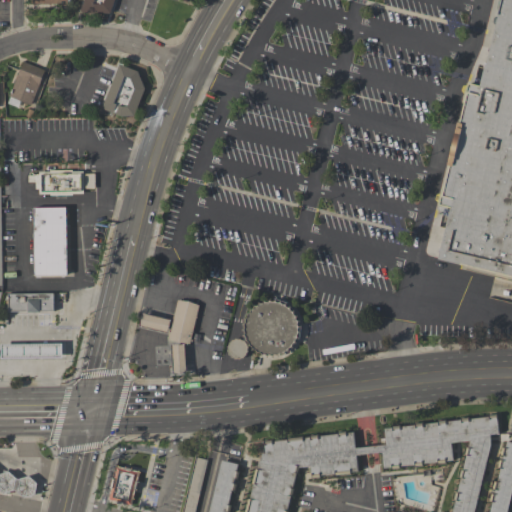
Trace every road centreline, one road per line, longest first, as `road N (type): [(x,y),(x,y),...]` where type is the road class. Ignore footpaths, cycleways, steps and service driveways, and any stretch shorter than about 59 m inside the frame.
road 1 (secondary): [(92,411),(105,394),(185,98),(240,0)]
road 2 (primary): [(511,373),(247,403)]
road 3 (residential): [(197,73),(84,36),(0,48)]
road 4 (secondary): [(123,234),(84,394),(92,411)]
road 5 (secondary): [(183,66),(123,234)]
road 6 (primary): [(247,403),(92,411)]
